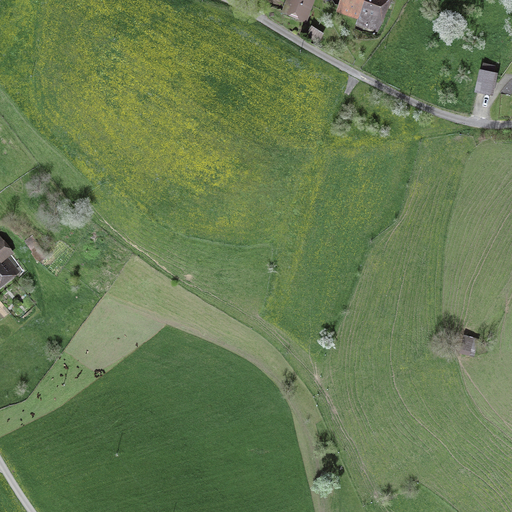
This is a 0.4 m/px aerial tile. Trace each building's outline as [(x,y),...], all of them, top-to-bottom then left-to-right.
[(306,19),(310,10),(306,9),(309,0),(289,0),(285,11),(306,19)] [(361,14),(365,0),(344,0),(342,7),(360,13),(361,14)] [(365,0),(361,14),(360,13),(357,20),(374,27),(384,0),(365,0)] [(316,40),(320,34),(312,29),(308,36),(316,40)] [(491,93),(494,75),(491,74),(492,66),(483,64),(478,90),(491,93)] [(32,236),(25,241),(33,253),(32,254),(36,260),(45,254),(32,236)] [(0,279),(11,271),(2,261),(11,253),(0,240),(0,279)]
